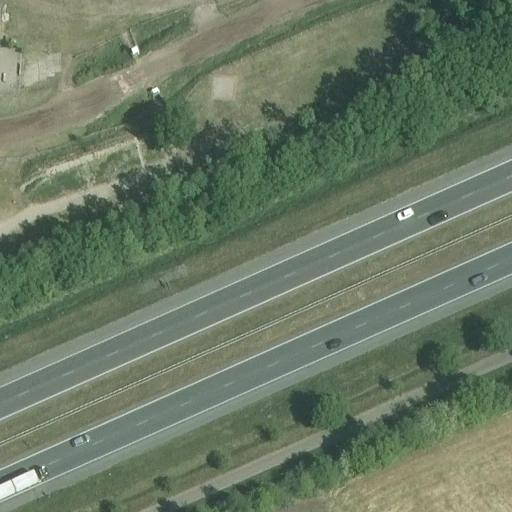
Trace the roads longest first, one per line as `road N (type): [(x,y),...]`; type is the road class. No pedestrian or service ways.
road 1 (motorway): [(511,175),(0,403)]
road 2 (motorway): [(0,486),(511,258)]
road 3 (unclassified): [(167,511),(511,364)]
